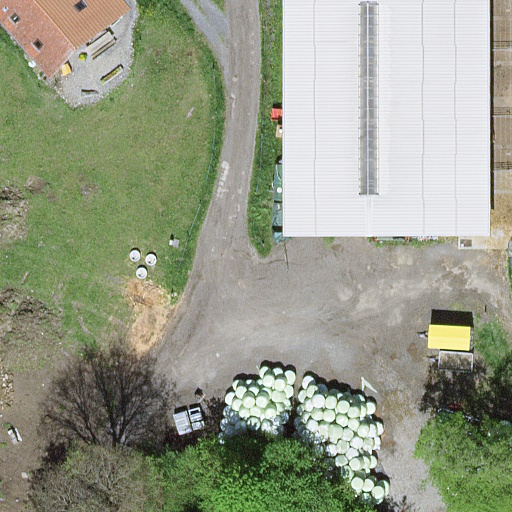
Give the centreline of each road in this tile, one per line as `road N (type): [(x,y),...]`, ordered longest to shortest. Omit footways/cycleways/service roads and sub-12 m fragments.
road 1 (track): [(256,0),(256,127),(213,273),(61,511)]
road 2 (track): [(213,273),(291,295),(380,305)]
